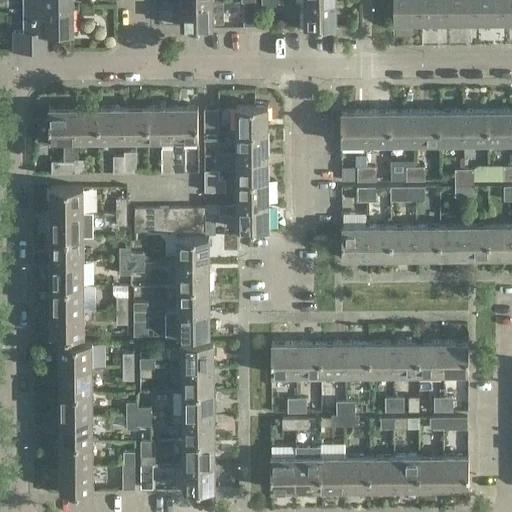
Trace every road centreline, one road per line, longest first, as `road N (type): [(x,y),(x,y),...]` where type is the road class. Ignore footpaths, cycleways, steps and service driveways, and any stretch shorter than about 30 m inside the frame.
road 1 (residential): [(16,511),(13,71),(133,70)]
road 2 (residential): [(282,316),(282,253),(300,241),(298,69)]
road 3 (unclassified): [(511,67),(298,69)]
road 4 (residential): [(506,511),(505,350),(511,338)]
road 5 (unclassified): [(298,69),(133,70)]
